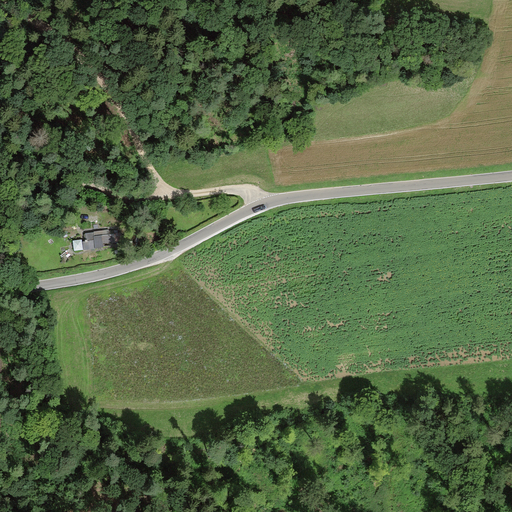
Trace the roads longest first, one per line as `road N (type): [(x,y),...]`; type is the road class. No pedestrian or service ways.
road 1 (tertiary): [(0,290),(118,270),(284,199),(511,175)]
road 2 (track): [(168,198),(112,92),(0,0)]
road 3 (track): [(168,198),(100,191),(45,132),(0,106)]
